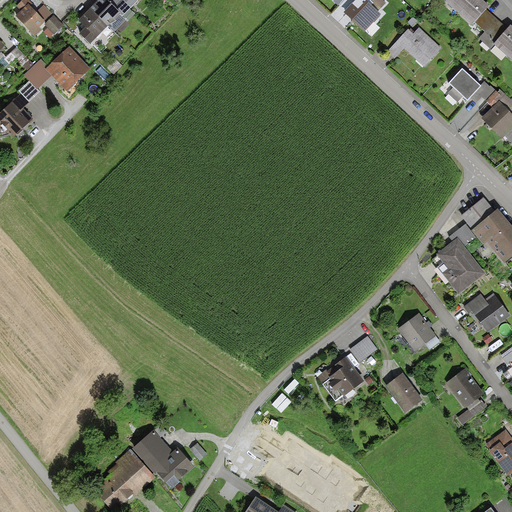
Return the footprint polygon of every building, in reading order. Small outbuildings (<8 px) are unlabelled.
[(118,15),(102,0),(100,0),(80,20),(88,29),(82,35),(90,43),(118,15)] [(362,25),(374,11),(361,0),(359,0),(348,13),(362,25)] [(486,6),(478,0),(448,0),(447,2),(471,23),(474,20),(500,42),(497,46),(511,59),(511,29),(510,28),(507,30),(483,10),(486,6)] [(31,2),(15,15),(32,37),(49,24),(31,2)] [(53,40),(66,26),(56,17),(44,31),(53,40)] [(448,47),(419,20),(391,50),(400,59),(409,50),(428,68),(448,47)] [(20,48),(4,58),(10,67),(26,57),(20,48)] [(67,49),(47,68),(66,89),(86,69),(67,49)] [(479,88),(461,71),(449,84),(467,101),(479,88)] [(20,94),(0,112),(0,123),(12,136),(29,120),(20,109),(27,103),(20,94)] [(511,137),(511,119),(499,106),(484,121),(506,143),(511,137)] [(511,233),(495,215),(476,231),(503,262),(511,254),(511,233)] [(456,243),(439,257),(450,269),(443,275),(458,294),(482,275),(456,243)] [(481,294),(467,306),(487,332),(510,314),(495,295),(487,301),(481,294)] [(418,319),(401,331),(415,351),(432,338),(418,319)] [(367,336),(352,348),(361,361),(377,349),(367,336)] [(346,361),(329,374),(343,394),(361,381),(346,361)] [(467,371),(448,385),(466,410),(456,417),(465,429),(493,409),(467,371)] [(402,377),(387,388),(405,413),(420,402),(402,377)] [(154,431),(133,448),(153,473),(156,470),(174,455),(154,431)] [(511,431),(493,445),(511,472),(511,471),(511,431)] [(266,432),(242,468),(262,481),(285,445),(266,432)] [(195,466),(208,454),(199,444),(186,456),(195,466)] [(148,478),(128,453),(92,483),(112,507),(148,478)] [(191,469),(177,453),(174,455),(156,470),(171,486),(191,469)] [(508,511),(498,499),(479,511),(508,511)] [(271,511),(255,502),(249,511),(271,511)]
